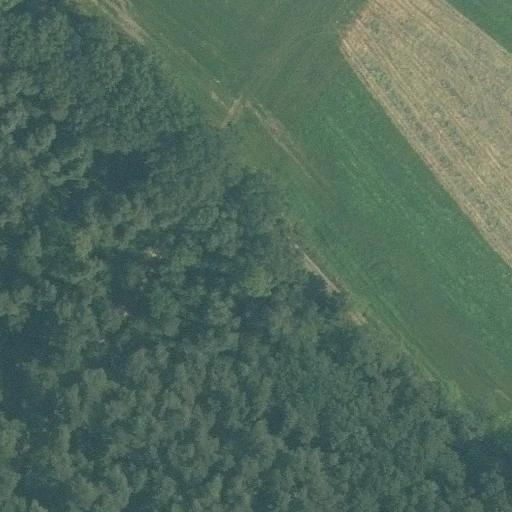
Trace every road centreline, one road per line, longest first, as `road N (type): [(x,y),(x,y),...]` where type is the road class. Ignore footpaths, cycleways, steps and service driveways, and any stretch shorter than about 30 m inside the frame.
road 1 (track): [(218,172),(405,375),(511,461)]
road 2 (track): [(0,501),(218,172)]
road 3 (track): [(35,0),(218,172)]
